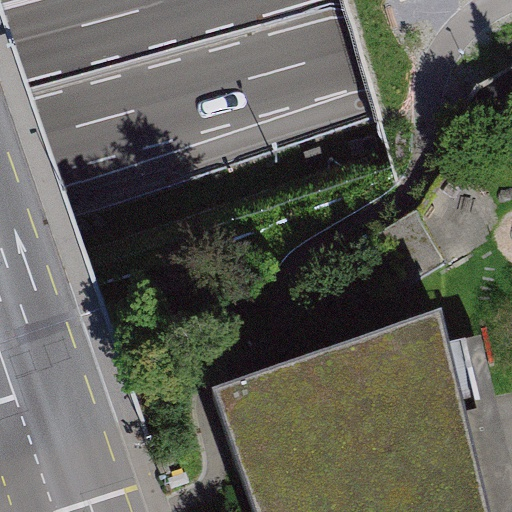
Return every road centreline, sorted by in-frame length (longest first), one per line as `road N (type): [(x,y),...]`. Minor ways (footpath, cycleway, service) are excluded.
road 1 (motorway): [(0,149),(511,6)]
road 2 (motorway): [(193,0),(0,52)]
